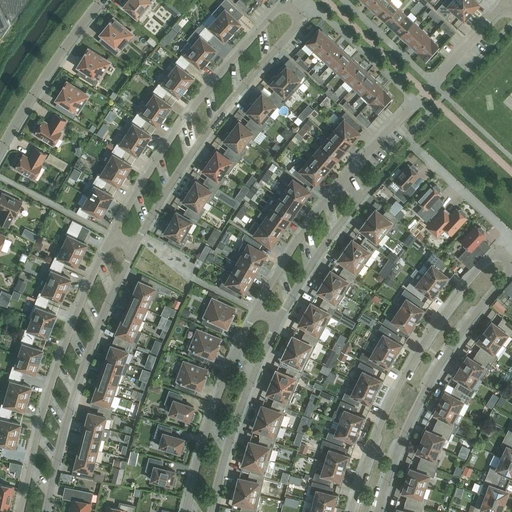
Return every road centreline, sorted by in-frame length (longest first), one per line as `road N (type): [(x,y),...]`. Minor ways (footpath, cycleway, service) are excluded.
road 1 (residential): [(507,232),(440,307),(390,389),(353,511)]
road 2 (residential): [(114,232),(70,327),(20,511)]
road 3 (residential): [(293,11),(280,7),(209,87),(114,232)]
road 4 (residential): [(135,250),(221,112),(298,24),(293,11)]
road 5 (residential): [(378,511),(393,454),(442,358),(511,267)]
road 6 (residential): [(49,511),(99,325),(135,250)]
road 7 (residential): [(346,175),(503,4)]
road 8 (residential): [(255,310),(207,423),(187,511)]
road 9 (residential): [(213,511),(234,428),(276,321)]
road 10 (residential): [(103,0),(0,151)]
road 11 (residential): [(276,321),(362,196),(346,175)]
road 12 (residential): [(346,175),(255,310)]
road 13 (residential): [(507,232),(413,143)]
